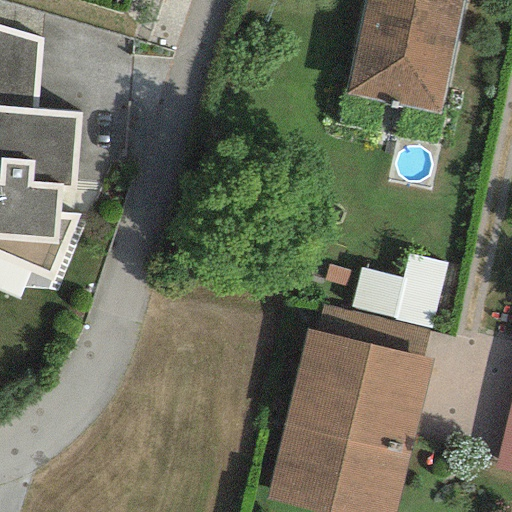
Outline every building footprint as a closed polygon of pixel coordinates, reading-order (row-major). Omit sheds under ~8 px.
[(363,0),(344,94),(438,115),(461,0),(363,0)] [(0,107),(36,110),(40,38),(0,27),(0,107)] [(36,110),(0,107),(0,261),(28,274),(50,282),(76,215),(72,214),(80,113),(36,110)] [(349,305),(435,321),(447,254),(403,247),(399,267),(357,259),(349,305)] [(422,357),(428,331),(323,306),(317,332),(422,357)] [(317,332),(305,331),(265,499),(319,511),(394,511),(431,360),(422,357),(317,332)] [(511,472),(511,392),(494,468),(511,472)]
